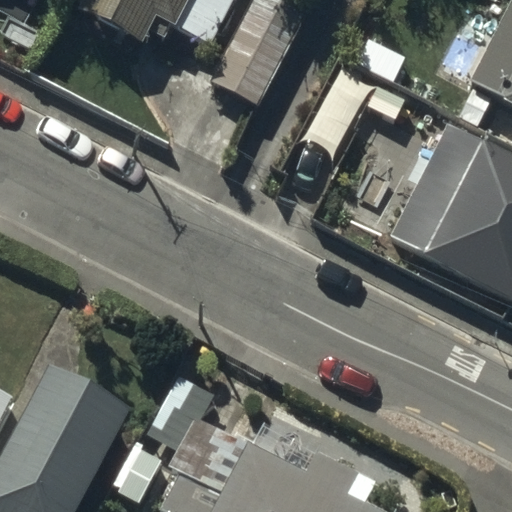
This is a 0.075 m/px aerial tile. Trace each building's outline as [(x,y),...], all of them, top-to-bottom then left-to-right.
[(91,0),(79,25),(144,58),(159,27),(213,54),(240,0),(91,0)] [(511,117),(511,13),(469,95),(511,117)] [(213,95),(258,117),(298,37),(253,14),(213,95)] [(403,68),(368,52),(358,74),(392,90),(403,68)] [(408,111),(381,96),(371,115),(398,130),(408,111)] [(490,115),(472,105),(461,127),(479,136),(490,115)] [(511,170),(449,137),(430,173),(421,168),(409,191),(420,197),(391,253),(511,315),(511,170)] [(83,511),(132,425),(56,383),(0,484),(0,511),(83,511)] [(0,434),(12,411),(0,405),(0,434)] [(178,405),(148,460),(206,492),(236,437),(178,405)] [(305,491),(248,462),(222,511),(354,511),(352,511),(363,491),(317,468),(305,491)]
